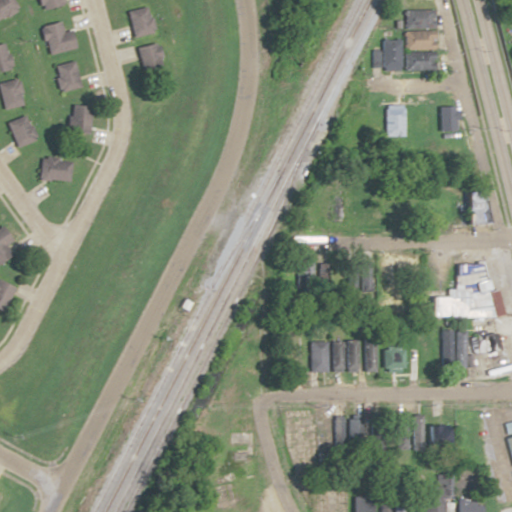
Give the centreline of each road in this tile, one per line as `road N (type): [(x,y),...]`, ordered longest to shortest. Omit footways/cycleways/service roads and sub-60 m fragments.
road 1 (residential): [(49,511),(218,169),(240,99),(240,0)]
road 2 (residential): [(89,0),(115,97),(115,139),(22,331),(0,358)]
road 3 (residential): [(511,390),(269,399)]
road 4 (secondary): [(459,0),(511,225)]
road 5 (residential): [(511,233),(366,205)]
road 6 (secondary): [(511,134),(478,0)]
